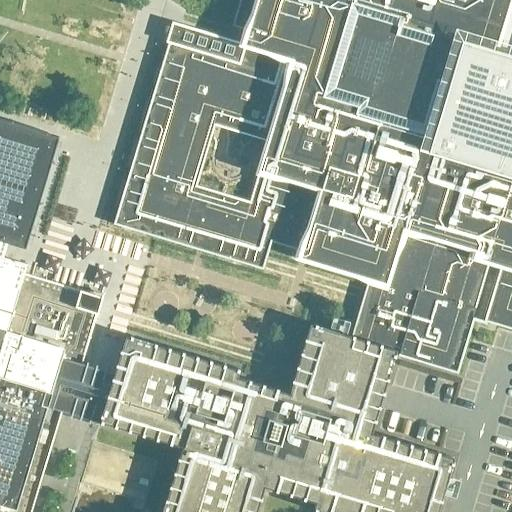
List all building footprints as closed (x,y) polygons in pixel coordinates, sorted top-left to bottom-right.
[(271,241),(302,250),(300,256),(370,277),(351,337),(394,351),(456,370),(472,318),(485,322),(486,319),(511,327),(511,40),(498,36),(508,0),(239,0),(232,25),(248,30),(244,43),(181,24),(179,33),(176,42),(166,39),(165,41),(168,42),(113,223),(262,268),(271,241)] [(0,118),(0,238),(24,246),(55,143),(57,135),(0,118)] [(30,511),(32,506),(61,411),(80,362),(99,296),(24,273),(27,264),(0,255),(0,511),(30,511)] [(149,268),(146,278),(169,285),(172,275),(149,268)] [(370,433),(394,351),(351,337),(310,324),(289,393),(236,377),(238,370),(125,336),(114,373),(96,367),(80,362),(61,411),(82,417),(100,423),(100,421),(182,446),(162,511),(255,511),(263,485),(316,501),(314,509),(325,511),(436,511),(453,458),(370,433)] [(80,497),(75,511),(100,511),(103,504),(80,497)]
